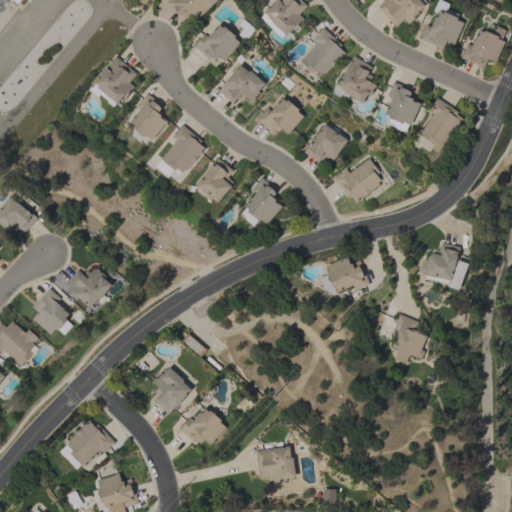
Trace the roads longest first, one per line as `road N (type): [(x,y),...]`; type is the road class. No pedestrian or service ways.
road 1 (residential): [(0,478),(88,378),(177,303),(266,255),(396,224),(441,203),(477,156),(511,79)]
road 2 (residential): [(482,511),(488,316),(511,235)]
road 3 (residential): [(329,238),(307,186),(233,141),(177,90),(159,48)]
road 4 (residential): [(503,100),(384,49),(333,0)]
road 5 (residential): [(88,378),(139,429),(167,474),(169,511)]
